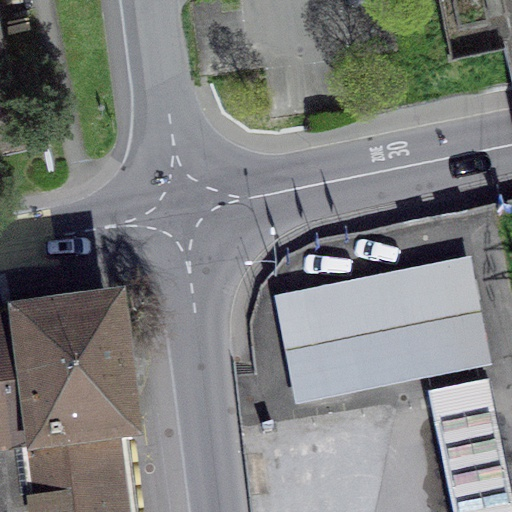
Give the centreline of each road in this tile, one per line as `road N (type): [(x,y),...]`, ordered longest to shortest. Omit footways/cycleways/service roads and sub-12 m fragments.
road 1 (tertiary): [(511,148),(183,211)]
road 2 (residential): [(223,511),(183,211)]
road 3 (residential): [(183,211),(151,0)]
road 4 (tertiary): [(183,211),(0,250)]
road 5 (unknown): [(220,489),(351,511)]
